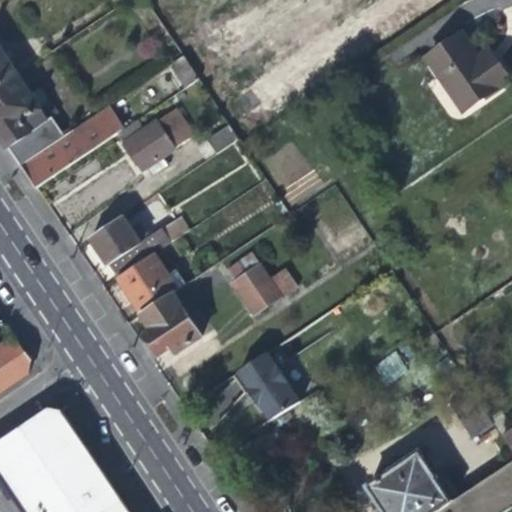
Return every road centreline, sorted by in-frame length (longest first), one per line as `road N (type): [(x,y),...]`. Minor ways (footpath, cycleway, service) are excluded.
road 1 (secondary): [(193,511),(86,354)]
road 2 (secondary): [(86,354),(0,225)]
